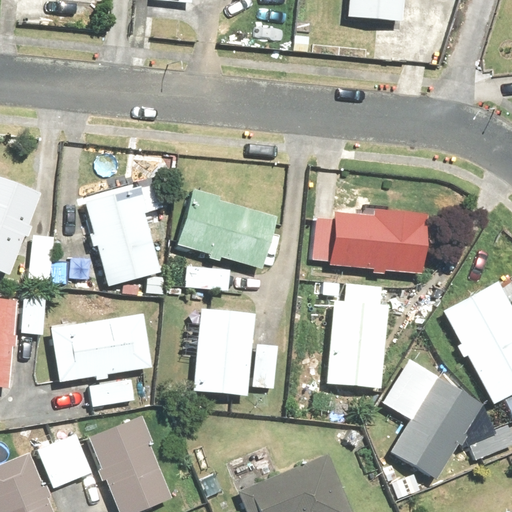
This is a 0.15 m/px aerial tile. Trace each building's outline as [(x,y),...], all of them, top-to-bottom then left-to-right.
[(400,23),(401,0),(346,0),(345,19),(400,23)] [(0,272),(6,275),(37,194),(0,180),(0,272)] [(136,188),(83,201),(104,287),(157,274),(136,188)] [(189,190),(173,245),(258,268),(273,217),(216,201),(216,198),(189,190)] [(333,211),(327,265),(418,274),(424,214),(369,208),(369,215),(333,211)] [(51,236),(29,234),(25,278),(47,280),(51,236)] [(227,270),(183,267),(182,289),(226,291),(227,270)] [(511,317),(493,283),(440,312),(490,404),(511,392),(511,317)] [(42,295),(19,294),(17,335),(40,336),(42,295)] [(0,386),(7,387),(14,301),(0,300),(0,386)] [(386,304),(330,300),(323,385),(380,389),(386,304)] [(252,314),(197,309),(189,391),(245,396),(252,314)] [(47,325),(56,381),(149,368),(141,311),(47,325)] [(273,348),(252,346),(248,390),(268,392),(273,348)] [(433,481),(478,404),(429,375),(383,451),(433,481)] [(128,378),(83,387),(87,409),(132,401),(128,378)] [(511,394),(500,399),(510,422),(511,420),(511,394)] [(137,419),(87,439),(117,511),(132,511),(169,497),(137,419)] [(501,426),(463,444),(471,462),(510,443),(501,426)] [(74,435),(32,450),(47,490),(89,475),(74,435)] [(52,511),(26,451),(0,462),(0,511),(52,511)] [(348,511),(324,452),(227,492),(235,511),(348,511)]
